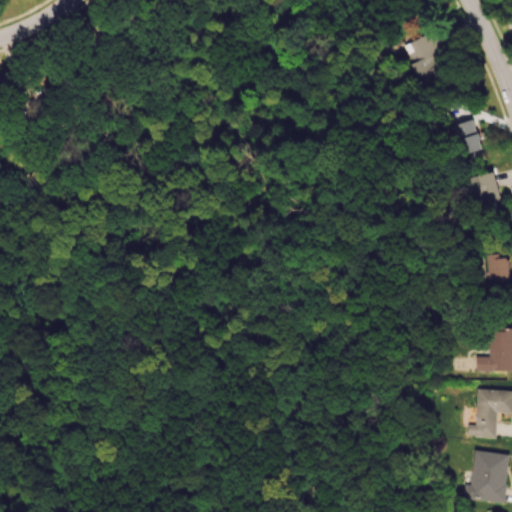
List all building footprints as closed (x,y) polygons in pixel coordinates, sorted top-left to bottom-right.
[(453,124),(461,160),(481,156),(473,120),(453,124)] [(470,205),(498,203),(495,173),(467,176),(470,205)] [(485,256),(488,284),(482,285),(483,292),(510,289),(507,254),(485,256)] [(475,371),(511,371),(511,330),(489,330),(489,356),(475,356),(475,371)] [(511,413),(511,390),(477,389),(474,435),(495,436),(496,412),(511,413)] [(462,499),(503,503),(508,454),(473,450),(470,485),(463,484),(462,499)]
